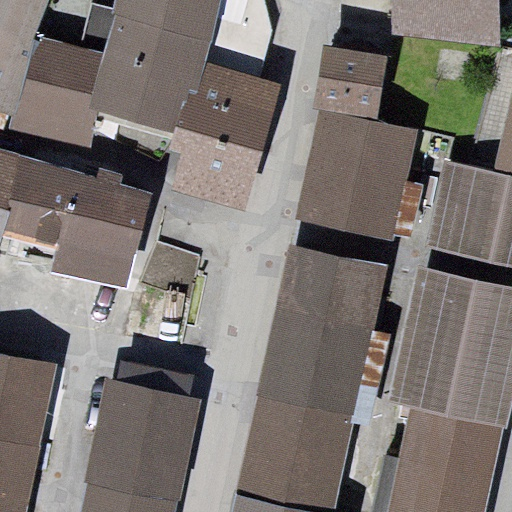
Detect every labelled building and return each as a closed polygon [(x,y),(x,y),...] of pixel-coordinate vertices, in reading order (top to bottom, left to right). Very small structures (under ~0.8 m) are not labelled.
[(47,0),(0,0),(0,108),(7,111),(47,0)] [(115,9),(210,35),(218,0),(113,0),(111,8),(115,9)] [(210,35),(205,54),(260,70),(271,28),(265,0),(218,0),(213,24),(210,35)] [(497,0),(392,0),(393,29),(498,41),(497,0)] [(210,35),(115,9),(105,49),(91,102),(97,104),(173,126),(185,130),(204,57),(205,54),(210,35)] [(105,49),(41,33),(11,123),(91,141),(97,104),(91,102),(105,49)] [(329,42),(323,41),(314,102),(320,103),(380,112),(389,51),(329,42)] [(281,78),(204,57),(185,130),(173,126),(168,142),(181,146),(171,185),(245,205),(281,78)] [(511,92),(494,166),(511,169),(511,92)] [(417,124),(320,103),(296,212),(393,234),(394,229),(405,175),(416,129),(417,124)] [(0,142),(0,235),(1,232),(58,246),(55,262),(128,279),(151,188),(19,150),(0,142)] [(511,169),(494,166),(445,157),(426,241),(511,259),(511,169)] [(423,178),(405,175),(394,229),(411,233),(423,178)] [(387,260),(288,238),(274,305),(372,324),(387,260)] [(511,396),(511,286),(415,265),(387,392),(412,398),(508,416),(511,396)] [(372,324),(274,305),(255,391),(353,410),(372,324)] [(57,357),(0,347),(0,434),(40,441),(57,357)] [(120,354),(116,376),(190,391),(195,370),(120,354)] [(116,376),(106,374),(86,477),(178,496),(200,393),(190,391),(116,376)] [(353,410),(255,391),(236,488),(333,508),(353,410)] [(486,511),(508,416),(412,398),(386,511),(486,511)] [(25,511),(40,441),(0,434),(0,511),(25,511)] [(174,511),(178,496),(86,477),(78,511),(174,511)] [(338,511),(336,511),(236,488),(230,511),(338,511)]
